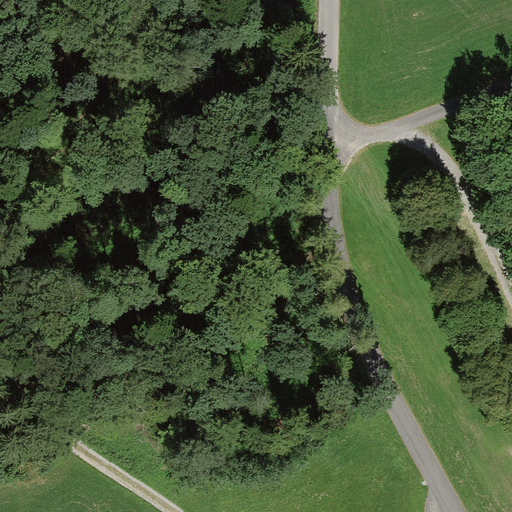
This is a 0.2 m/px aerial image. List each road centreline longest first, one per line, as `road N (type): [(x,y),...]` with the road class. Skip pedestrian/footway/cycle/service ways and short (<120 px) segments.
road 1 (unclassified): [(330,0),(329,227),(380,383),(451,511)]
road 2 (track): [(0,364),(77,439),(181,511)]
road 3 (track): [(328,135),(395,126),(511,82)]
